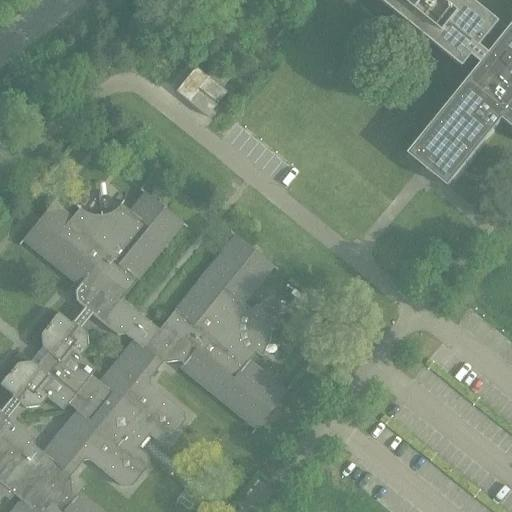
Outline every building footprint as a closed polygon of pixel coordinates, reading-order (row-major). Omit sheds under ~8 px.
[(502,24),(471,0),(379,0),(465,69),(474,59),(483,66),(410,156),(450,189),(504,122),(511,128),(511,29),(492,55),(482,48),(502,24)] [(206,118),(226,93),(195,69),(175,93),(206,118)] [(106,145),(100,140),(93,148),(99,154),(106,145)] [(8,404),(1,413),(0,412),(0,484),(14,496),(23,503),(15,511),(99,511),(97,510),(96,511),(77,496),(76,498),(72,495),(73,495),(71,482),(70,478),(84,462),(90,462),(121,487),(134,485),(147,470),(145,456),(139,450),(140,448),(142,450),(150,440),(148,438),(150,436),(157,442),(170,441),(183,425),(181,412),(151,387),(150,387),(150,380),(163,364),(167,364),(180,363),(183,365),(182,367),(200,382),(199,384),(219,400),(220,399),(258,429),(267,417),(277,406),(285,395),(248,364),(256,354),(259,356),(263,358),(263,357),(265,351),(268,346),(270,342),(271,337),(271,331),(280,330),(271,331),(270,325),(268,321),(265,317),(261,313),(258,308),(257,306),(254,309),(251,311),(242,303),(272,266),(259,255),(250,248),(238,238),(208,275),(206,274),(190,294),(191,296),(177,313),(175,311),(159,331),(143,318),(137,313),(122,301),(138,281),(136,279),(150,262),(151,263),(168,243),(166,242),(182,223),(167,212),(159,205),(147,195),(132,214),(122,206),(124,203),(123,203),(122,205),(119,208),(114,212),(111,214),(106,216),(102,217),(99,191),(98,191),(101,217),(96,217),(92,216),(88,215),(82,212),(79,209),(77,207),(76,208),(79,211),(71,221),(52,205),(41,220),(33,229),(24,240),(43,255),(42,256),(62,273),(63,271),(77,282),(81,285),(79,287),(80,287),(77,290),(81,293),(81,294),(78,297),(78,305),(84,310),(72,325),(58,314),(41,335),(42,349),(48,354),(37,368),(32,364),(17,365),(0,386),(13,397),(8,404),(16,410),(20,405),(26,409),(40,407),(47,399),(64,411),(69,405),(74,409),(95,380),(91,377),(96,371),(80,358),(88,348),(86,334),(81,330),(92,316),(118,336),(126,335),(134,342),(100,383),(96,380),(74,409),(77,411),(43,453),(35,447),(34,439),(10,419),(16,410),(8,404)] [(314,328),(321,320),(315,314),(308,323),(312,326),(314,328)]
